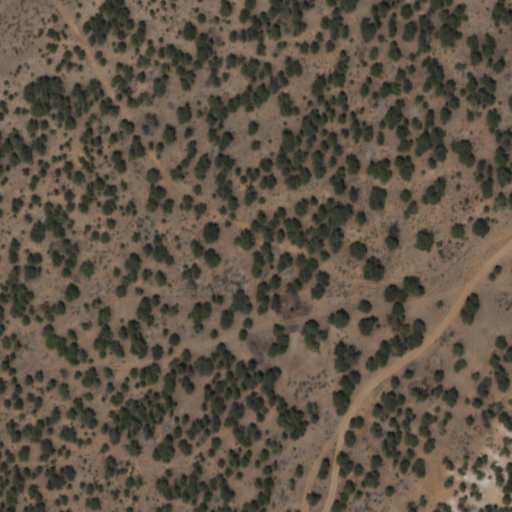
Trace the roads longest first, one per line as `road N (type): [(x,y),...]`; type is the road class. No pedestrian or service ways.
road 1 (track): [(485,260),(375,282),(349,278),(209,207),(167,181),(49,0)]
road 2 (track): [(320,511),(341,424),(360,389),(437,330),(485,260),(511,237)]
